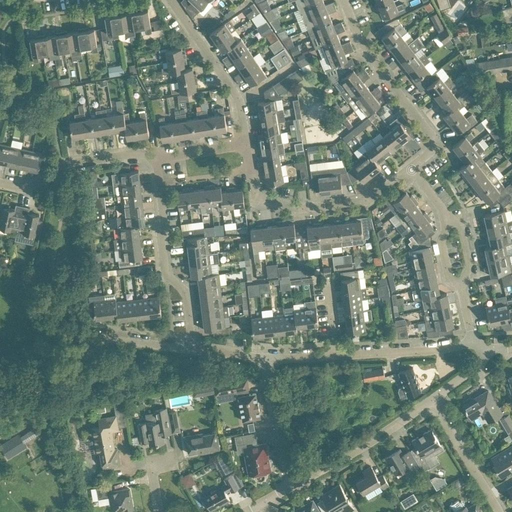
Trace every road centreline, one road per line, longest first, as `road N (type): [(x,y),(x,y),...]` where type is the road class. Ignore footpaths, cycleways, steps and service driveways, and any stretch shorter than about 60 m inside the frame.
road 1 (residential): [(410,167),(371,200),(301,209),(252,188),(245,144)]
road 2 (residential): [(410,167),(430,152),(431,135),(364,51),(341,0)]
road 3 (residential): [(192,349),(185,291),(166,275),(154,160)]
road 4 (residential): [(245,144),(239,100),(167,0)]
road 5 (residential): [(291,487),(433,398)]
road 6 (residential): [(154,160),(138,152),(81,158),(25,188),(0,182)]
road 7 (residential): [(337,355),(472,341)]
road 8 (residential): [(291,487),(264,357)]
road 9 (residential): [(499,511),(433,398)]
